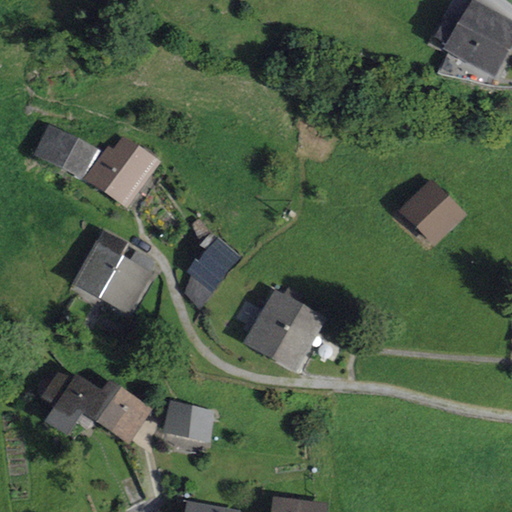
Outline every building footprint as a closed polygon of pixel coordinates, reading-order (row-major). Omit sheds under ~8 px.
[(451,17),(440,37),(495,68),(511,37),(511,29),(477,10),(467,27),(451,17)] [(50,130),(37,154),(77,174),(89,149),(50,130)] [(116,156),(107,149),(102,155),(85,178),(125,205),(155,164),(153,163),(157,158),(145,149),(141,154),(125,143),(116,156)] [(89,149),(77,174),(85,178),(102,155),(89,149)] [(434,184),(405,214),(435,243),(464,214),(434,184)] [(99,257),(84,284),(104,295),(125,259),(121,257),(128,246),(110,236),(104,248),(99,244),(93,254),(99,257)] [(202,308),(220,281),(217,278),(235,255),(221,243),(203,267),(197,263),(191,271),(200,279),(195,303),(202,308)] [(131,311),(155,267),(154,261),(137,251),(130,262),(125,259),(104,295),(131,311)] [(277,294),(249,343),(293,368),(321,320),(297,305),(302,296),(289,289),(283,298),(277,294)] [(83,428),(91,416),(101,423),(113,405),(103,398),(78,380),(76,383),(60,380),(46,400),(59,409),(49,425),(67,436),(76,424),(83,428)] [(147,410),(111,387),(103,398),(113,405),(101,423),(128,440),(135,428),(147,410)] [(176,403),(169,430),(206,438),(212,411),(176,403)] [(135,428),(142,432),(153,414),(147,410),(135,428)] [(67,436),(74,441),(83,428),(76,424),(67,436)] [(323,511),(324,508),(277,503),(275,511),(323,511)]
